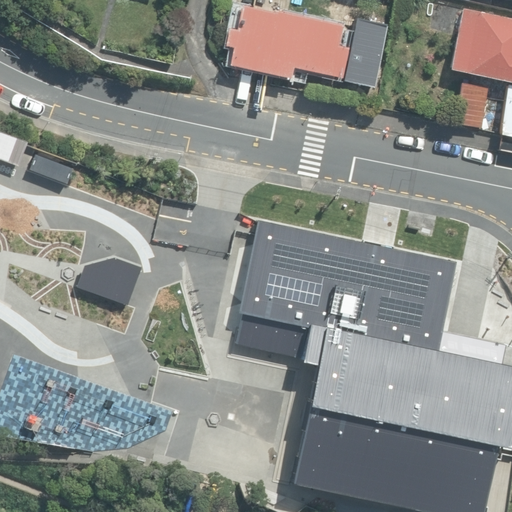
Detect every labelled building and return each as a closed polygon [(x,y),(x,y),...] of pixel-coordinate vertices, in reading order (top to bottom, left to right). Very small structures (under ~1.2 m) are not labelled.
[(291,67),(339,78),(345,47),(335,45),(339,24),(274,11),(274,13),(240,6),(235,30),(227,28),(224,44),(231,46),(227,65),(288,77),(291,67)] [(448,69),(511,82),(511,19),(462,8),(448,69)] [(452,124),(479,128),(486,86),(459,82),(452,124)] [(494,149),(511,152),(511,85),(505,84),(494,149)] [(219,384),(238,391),(256,341),(261,327),(193,308),(189,316),(172,310),(169,320),(156,315),(172,271),(152,263),(152,261),(85,236),(88,225),(50,212),(48,219),(0,201),(0,303),(18,310),(23,296),(36,301),(40,291),(62,299),(50,332),(65,337),(59,352),(131,378),(138,359),(218,388),(219,384)] [(304,326),(442,353),(461,253),(258,213),(239,310),(304,326)] [(497,438),(511,366),(442,353),(304,326),(299,353),(311,360),(287,481),(445,511),(476,511),(491,437),(497,438)]
